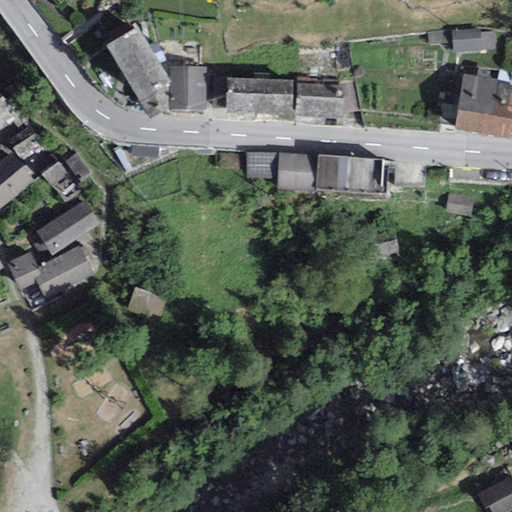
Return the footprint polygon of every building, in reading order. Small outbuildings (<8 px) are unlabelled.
[(481,29),(429,33),(430,44),(453,42),(454,56),(497,52),(495,32),(481,33),(481,29)] [(136,37),(106,54),(137,109),(167,92),(136,37)] [(203,74),(173,72),(171,114),(201,115),(203,74)] [(511,137),(511,88),(464,81),(456,139),(511,147),(511,137)] [(288,87),(229,84),(227,123),(286,126),(288,87)] [(339,92),(300,90),(298,122),(338,123),(339,92)] [(24,126),(0,95),(0,138),(3,142),(24,126)] [(30,128),(9,140),(21,161),(43,149),(30,128)] [(76,152),(65,162),(80,179),(91,170),(76,152)] [(0,208),(34,182),(11,153),(0,162),(0,208)] [(316,190),(317,155),(279,154),(246,153),(246,179),(277,179),(277,189),(316,190)] [(35,167),(51,187),(68,175),(52,154),(35,167)] [(383,161),(317,155),(316,190),(381,195),(383,161)] [(474,198),(449,194),(446,213),(471,217),(474,198)] [(83,200),(36,232),(28,237),(44,261),(52,256),(99,224),(83,200)] [(395,232),(361,239),(366,264),(400,257),(395,232)] [(31,251),(7,263),(20,290),(37,282),(45,300),(94,277),(80,247),(39,266),(31,251)] [(167,298),(134,287),(127,310),(144,316),(146,311),(161,316),(167,298)] [(511,475),(476,494),(485,511),(507,511),(511,510),(511,475)]
